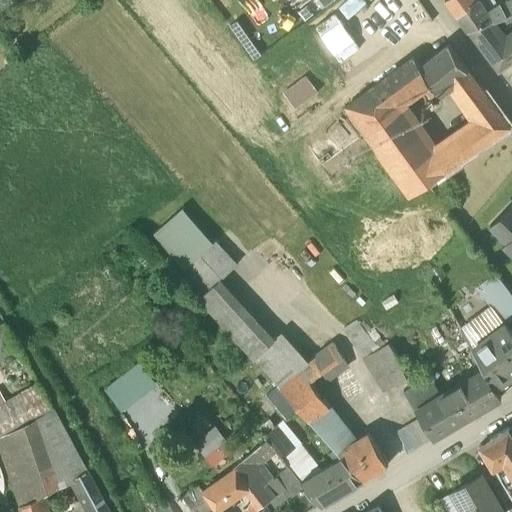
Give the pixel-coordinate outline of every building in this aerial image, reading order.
[(313,0),(321,10),(333,0),(313,0)] [(478,2),(477,0),(444,0),(456,16),(478,2)] [(478,2),(456,16),(467,31),(468,31),(493,23),(494,22),(488,15),(478,2)] [(505,18),(511,15),(511,8),(509,2),(499,7),(505,18)] [(494,22),(505,18),(499,7),(488,15),(494,22)] [(511,20),(511,15),(505,18),(494,22),(493,23),(498,30),(511,20)] [(493,23),(468,31),(498,71),(511,62),(511,36),(505,41),(498,30),(493,23)] [(448,45),(419,68),(437,93),(467,71),(448,45)] [(437,93),(419,68),(410,57),(342,107),(346,112),(363,135),(375,154),(407,198),(427,184),(509,127),(480,88),(457,105),(468,120),(434,143),(407,105),(424,93),(429,100),(437,94),(437,93)] [(307,78),(284,95),(294,108),(317,91),(307,78)] [(346,112),(305,144),(321,165),(363,135),(346,112)] [(333,182),(375,154),(363,135),(321,165),(333,182)] [(504,243),(500,246),(511,257),(511,201),(487,227),(504,243)] [(215,239),(178,272),(195,291),(199,296),(220,278),(220,279),(237,263),(215,239)] [(494,275),(474,289),(489,307),(507,294),(494,275)] [(220,278),(199,296),(254,358),(275,338),(274,337),(220,279),(220,278)] [(507,294),(489,307),(496,315),(504,325),(511,318),(511,295),(510,292),(507,294)] [(459,330),(470,350),(504,325),(496,315),(484,323),(478,316),(459,330)] [(361,359),(373,351),(368,346),(356,320),(341,329),(361,359)] [(4,321),(0,323),(0,349),(16,341),(4,321)] [(511,335),(504,325),(470,350),(474,356),(493,389),(511,374),(511,335)] [(470,350),(459,330),(450,335),(464,361),(474,356),(470,350)] [(281,331),(274,337),(275,338),(254,358),(278,385),(308,361),(306,360),(281,331)] [(306,360),(308,361),(278,385),(285,392),(301,413),(308,420),(329,408),(328,406),(308,382),(320,373),(342,357),(331,342),(306,360)] [(373,351),(396,383),(405,377),(402,369),(404,368),(387,342),(373,351)] [(361,359),(382,392),(396,383),(373,351),(361,359)] [(342,357),(320,373),(327,383),(349,367),(342,357)] [(125,411),(160,384),(142,360),(107,387),(125,411)] [(482,371),(448,392),(466,419),(499,399),(493,389),(482,371)] [(0,402),(0,434),(50,408),(37,384),(0,402)] [(263,394),(284,419),(297,408),(275,384),(263,394)] [(413,395),(418,404),(435,395),(431,386),(413,395)] [(328,406),(329,408),(308,420),(335,451),(357,438),(330,405),(328,406)] [(0,434),(0,454),(3,465),(62,432),(50,408),(0,434)] [(443,411),(426,421),(434,437),(452,426),(443,411)] [(434,437),(426,421),(423,416),(396,432),(408,453),(434,437)] [(257,427),(264,435),(275,427),(268,419),(257,427)] [(287,467),(298,481),(319,469),(281,422),(278,424),(297,446),(280,460),(287,467)] [(192,441),(204,456),(226,440),(214,424),(192,441)] [(273,454),(280,460),(297,446),(278,424),(275,427),(264,435),(259,439),(262,443),(273,454)] [(511,435),(508,429),(478,448),(491,469),(503,462),(511,476),(511,435)] [(3,465),(15,502),(43,488),(64,477),(72,492),(88,484),(62,432),(3,465)] [(362,435),(357,438),(335,451),(340,456),(360,480),(382,466),(362,435)] [(263,463),(273,454),(262,443),(242,456),(265,483),(269,480),(273,477),(263,463)] [(273,477),(280,472),(274,465),(280,460),(273,454),(263,463),(273,477)] [(265,483),(242,456),(228,466),(233,473),(206,492),(221,509),(247,490),(253,498),(245,504),(247,511),(275,489),(269,480),(265,483)] [(360,480),(340,456),(319,469),(298,481),(304,488),(318,505),(360,480)] [(280,472),(287,467),(280,460),(274,465),(280,472)] [(275,489),(247,511),(270,511),(304,488),(298,481),(287,467),(280,472),(273,477),(269,480),(275,489)] [(506,497),(493,474),(483,480),(496,503),(506,497)] [(481,476),(452,493),(462,511),(501,511),(496,503),(483,480),(481,476)] [(102,511),(88,484),(72,492),(82,511),(102,511)] [(212,511),(195,486),(159,501),(161,504),(165,511),(212,511)] [(51,511),(43,488),(15,502),(18,510),(18,511),(39,511),(40,511),(51,511)]
